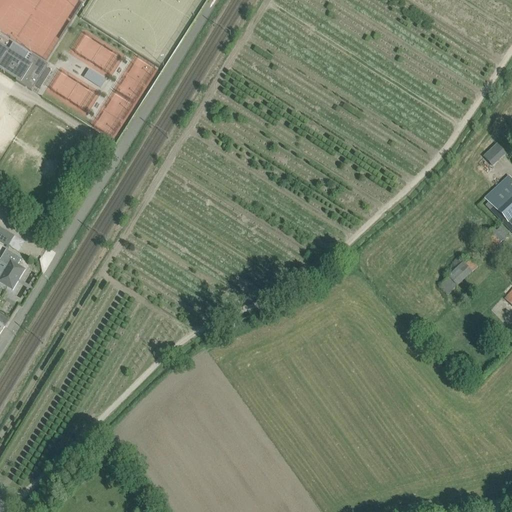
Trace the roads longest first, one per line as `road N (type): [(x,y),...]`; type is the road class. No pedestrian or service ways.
road 1 (unknown): [(17,511),(170,360),(323,276),(448,146),(511,55)]
road 2 (residential): [(0,350),(214,0)]
